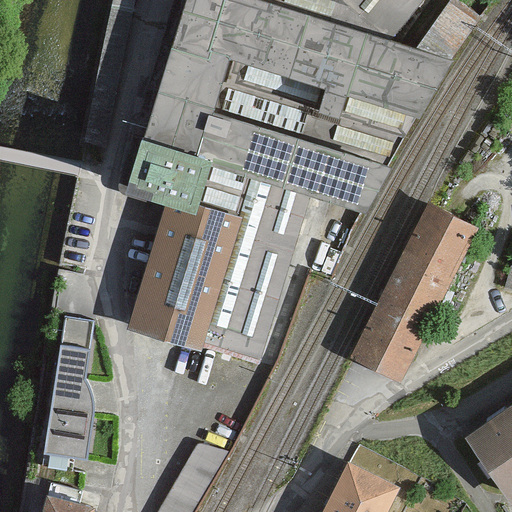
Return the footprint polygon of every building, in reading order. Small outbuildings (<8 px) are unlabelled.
[(195,0),(143,201),(176,210),(143,334),(262,362),(314,199),(362,211),(456,63),(499,0),(195,0)] [(499,225),(462,203),(364,369),(401,391),(499,225)] [(395,205),(251,459),(276,474),(420,219),(395,205)] [(85,460),(101,317),(64,313),(47,456),(85,460)] [(191,511),(246,407),(208,388),(144,511),(191,511)] [(511,405),(479,428),(511,477),(511,405)] [(390,511),(405,483),(352,456),(322,511),(390,511)] [(51,501),(49,511),(102,511),(51,501)]
